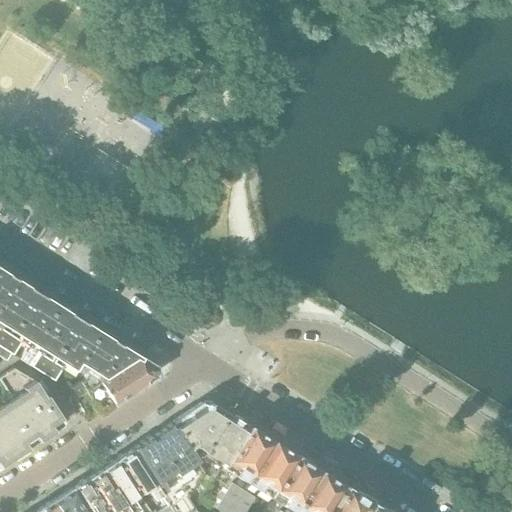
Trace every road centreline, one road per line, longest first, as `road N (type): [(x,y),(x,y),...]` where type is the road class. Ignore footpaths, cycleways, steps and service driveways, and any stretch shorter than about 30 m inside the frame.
road 1 (residential): [(436,511),(203,365)]
road 2 (residential): [(0,500),(203,365)]
road 3 (residential): [(203,365),(0,237)]
